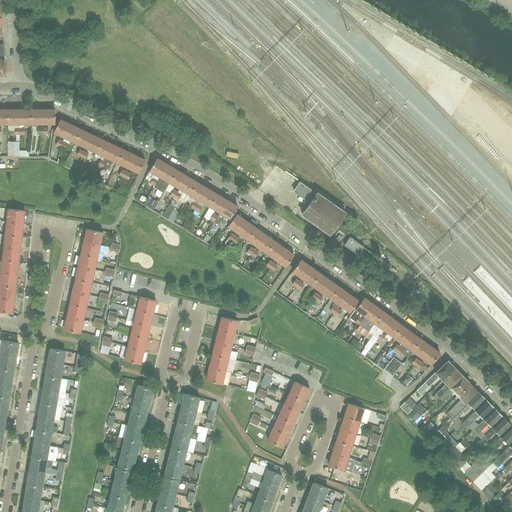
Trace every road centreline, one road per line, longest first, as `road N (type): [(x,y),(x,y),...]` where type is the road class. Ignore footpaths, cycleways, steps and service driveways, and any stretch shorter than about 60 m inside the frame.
road 1 (residential): [(511,407),(424,328),(224,187),(18,86)]
road 2 (residential): [(26,324),(37,235),(62,234),(47,325),(35,333)]
road 3 (residential): [(3,511),(35,333)]
road 4 (residential): [(298,473),(315,466),(334,402),(314,403),(290,465)]
road 5 (residential): [(169,384),(185,375),(192,317),(173,315),(163,378)]
road 6 (track): [(397,401),(493,509)]
road 7 (residential): [(137,511),(169,384)]
